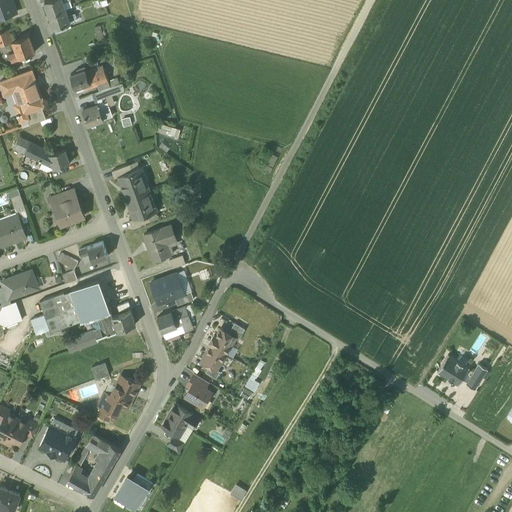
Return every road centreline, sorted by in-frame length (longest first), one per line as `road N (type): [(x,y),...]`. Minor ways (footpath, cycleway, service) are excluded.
road 1 (track): [(230,278),(373,0)]
road 2 (residential): [(113,225),(31,0)]
road 3 (residential): [(170,385),(113,225)]
road 4 (residential): [(95,510),(170,385)]
road 5 (residential): [(170,385),(230,278)]
road 6 (residential): [(0,267),(113,225)]
